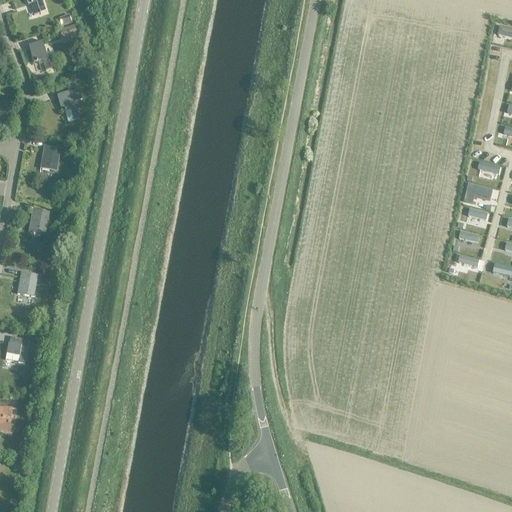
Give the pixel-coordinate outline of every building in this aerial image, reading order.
[(45,14),(40,0),(25,0),(28,7),(31,6),(34,17),(45,14)] [(69,17),(60,20),(62,27),(72,24),(69,17)] [(77,37),(74,27),(59,31),(62,42),(77,37)] [(511,40),(511,31),(499,29),(497,37),(511,40)] [(45,73),(51,72),(42,44),(28,48),(33,65),(41,62),(45,73)] [(78,91),(56,98),(61,114),(70,112),(73,123),(79,121),(73,103),(81,101),(78,91)] [(511,139),(511,131),(505,129),(503,137),(511,139)] [(56,172),(60,151),(44,148),(40,169),(56,172)] [(498,178),(500,170),(478,165),(477,173),(498,178)] [(490,201),(492,193),(468,187),(463,205),(472,207),(474,198),(490,201)] [(45,235),(49,214),(33,211),(29,232),(45,235)] [(485,223),(487,216),(469,212),(467,219),(485,223)] [(476,246),(478,238),(459,234),(458,242),(476,246)] [(477,271),(479,263),(459,258),(457,266),(477,271)] [(511,280),(511,271),(494,267),(492,276),(511,280)] [(34,298),(37,277),(21,274),(17,295),(34,298)] [(54,276),(53,283),(56,283),(60,284),(61,277),(57,276),(54,276)] [(8,345),(5,361),(24,365),(28,342),(11,339),(9,345),(8,345)] [(36,343),(34,353),(42,355),(44,344),(36,343)] [(0,432),(12,436),(14,429),(2,425),(4,416),(12,417),(12,410),(0,409),(0,432)] [(19,454),(17,462),(23,463),(26,464),(28,457),(24,456),(19,454)] [(18,464),(17,472),(21,473),(24,473),(25,466),(23,465),(18,464)]
